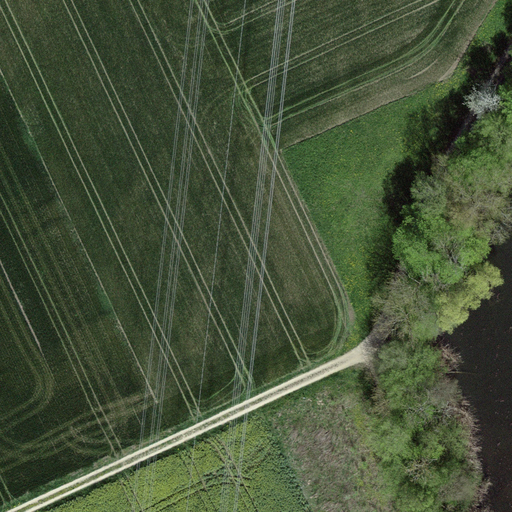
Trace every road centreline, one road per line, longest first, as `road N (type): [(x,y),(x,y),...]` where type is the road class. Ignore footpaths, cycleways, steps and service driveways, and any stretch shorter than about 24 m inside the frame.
road 1 (track): [(372,352),(31,511)]
road 2 (track): [(511,54),(409,229),(372,352)]
road 3 (track): [(372,352),(409,511)]
